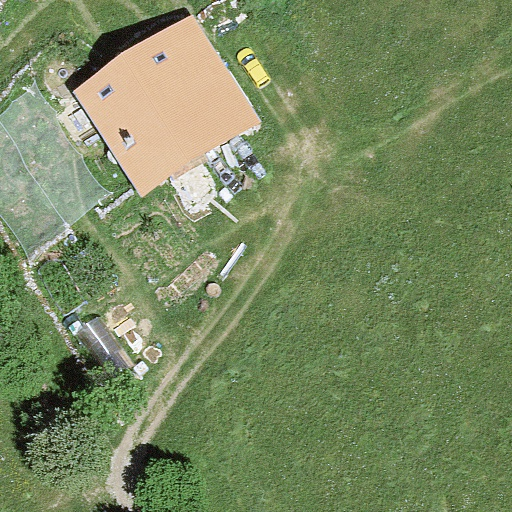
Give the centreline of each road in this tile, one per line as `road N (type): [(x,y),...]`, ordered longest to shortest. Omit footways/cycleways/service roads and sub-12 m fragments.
road 1 (track): [(511,67),(241,247)]
road 2 (track): [(145,511),(0,262)]
